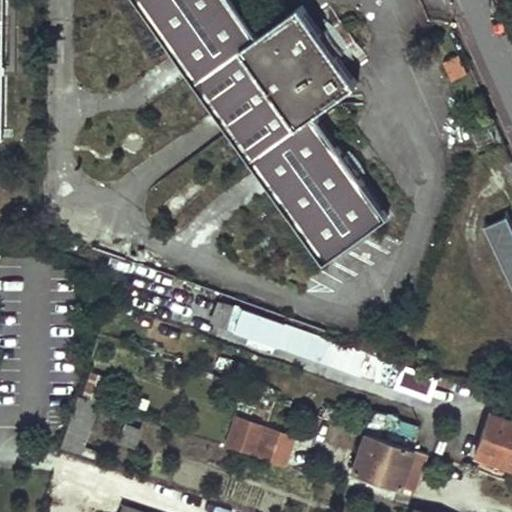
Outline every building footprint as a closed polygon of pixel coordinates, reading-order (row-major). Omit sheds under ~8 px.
[(321,32),(300,4),(259,34),(234,0),(140,0),(325,259),(387,214),(315,114),(356,83),(338,55),(321,32)] [(321,32),(338,55),(357,40),(340,17),(321,32)] [(452,80),(469,74),(462,52),(445,58),(452,80)] [(498,128),(494,119),(473,129),(479,145),(495,138),(492,130),(498,128)] [(30,216),(31,203),(14,203),(14,216),(30,216)] [(511,220),(509,214),(486,224),(511,283),(511,220)] [(213,298),(205,321),(217,325),(224,303),(213,298)] [(427,400),(435,377),(224,303),(217,325),(427,400)] [(78,453),(81,444),(96,402),(75,395),(57,446),(78,453)] [(384,441),(391,420),(370,412),(363,433),(384,441)] [(511,467),(511,420),(487,412),(473,453),(511,467)] [(384,441),(410,450),(417,428),(391,420),(384,441)] [(137,428),(122,423),(116,443),(130,448),(137,428)] [(253,456),(282,466),(292,435),(263,426),(253,456)] [(384,441),(363,433),(350,470),(398,486),(410,450),(384,441)] [(95,460),(99,450),(81,444),(78,453),(95,460)] [(410,450),(398,486),(410,491),(424,454),(410,450)]
